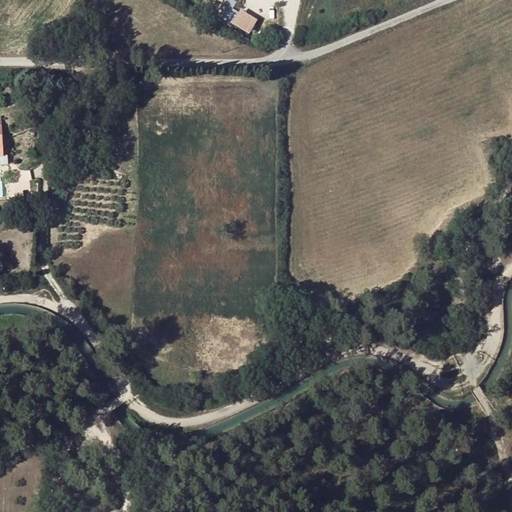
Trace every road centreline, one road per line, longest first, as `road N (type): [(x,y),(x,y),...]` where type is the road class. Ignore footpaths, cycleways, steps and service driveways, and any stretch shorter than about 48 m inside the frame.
road 1 (track): [(477,376),(445,384),(373,351),(354,353),(224,412),(159,423),(127,395),(72,317),(0,299)]
road 2 (unclassified): [(451,0),(290,62),(168,69),(0,63)]
road 3 (track): [(72,317),(43,246),(45,183),(17,165),(8,114),(0,111)]
road 4 (track): [(125,511),(96,417),(127,395)]
